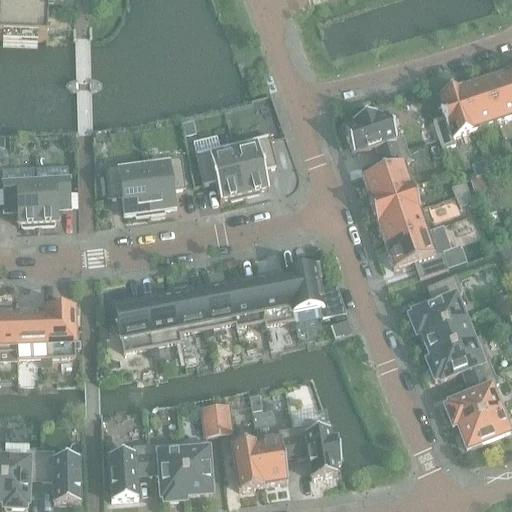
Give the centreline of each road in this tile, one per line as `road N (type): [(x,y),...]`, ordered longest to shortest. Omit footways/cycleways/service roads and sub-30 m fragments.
road 1 (residential): [(329,215),(222,241),(0,262)]
road 2 (residential): [(445,502),(329,215)]
road 3 (residential): [(295,101),(511,37)]
